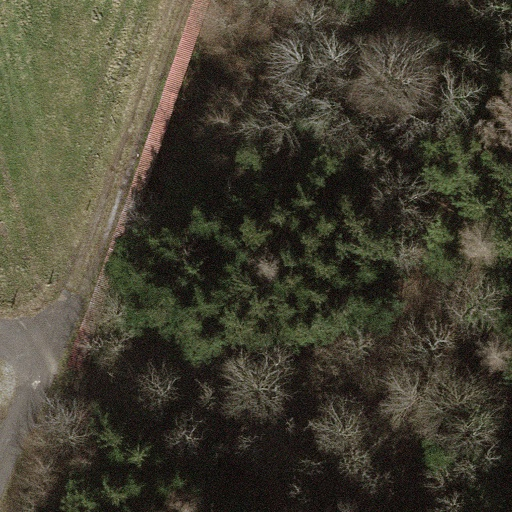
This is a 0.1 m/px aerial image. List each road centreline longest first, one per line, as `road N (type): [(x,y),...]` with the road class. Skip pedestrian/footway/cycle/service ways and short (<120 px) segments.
road 1 (track): [(59,334),(414,511)]
road 2 (track): [(48,362),(190,0)]
road 3 (unclassified): [(0,335),(48,362),(0,473)]
